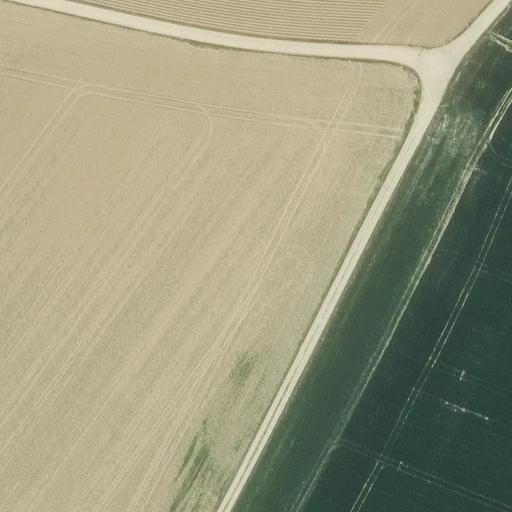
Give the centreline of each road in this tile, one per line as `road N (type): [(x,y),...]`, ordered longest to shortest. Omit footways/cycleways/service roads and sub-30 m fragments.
road 1 (track): [(443,68),(222,511)]
road 2 (track): [(34,0),(248,43),(390,53),(443,68)]
